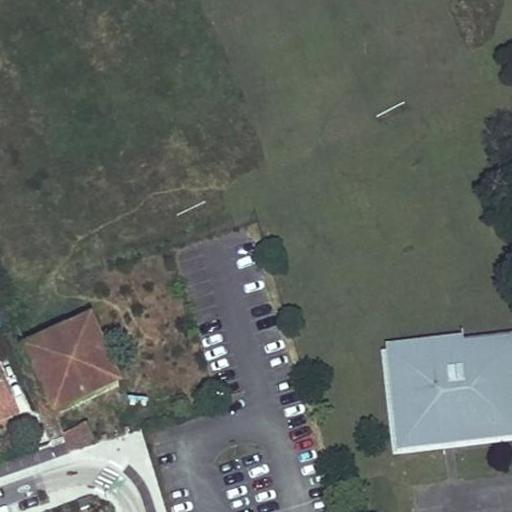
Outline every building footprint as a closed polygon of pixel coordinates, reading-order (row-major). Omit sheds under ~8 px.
[(91,323),(30,351),(58,417),(80,407),(122,388),(91,323)] [(511,341),(469,345),(470,359),(477,359),(477,355),(511,351),(511,341)] [(468,342),(393,348),(399,408),(408,407),(412,448),(446,445),(444,424),(454,423),(455,435),(501,430),(496,387),(511,384),(511,351),(477,355),(477,359),(470,359),(468,342)] [(0,423),(18,416),(0,375),(0,423)] [(511,438),(511,384),(496,387),(501,430),(455,435),(454,423),(444,424),(446,445),(511,438)] [(80,407),(58,417),(74,453),(97,444),(80,407)] [(408,407),(399,408),(403,449),(412,448),(408,407)] [(64,434),(54,411),(40,418),(49,440),(64,434)] [(411,511),(441,511),(440,484),(411,486),(411,511)]
